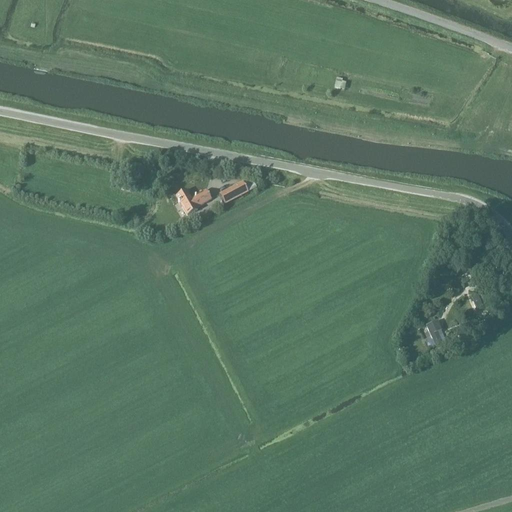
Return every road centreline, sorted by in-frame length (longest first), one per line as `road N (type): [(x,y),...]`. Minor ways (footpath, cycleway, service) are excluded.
road 1 (unclassified): [(511,236),(484,206),(456,195),(0,112)]
road 2 (unclassified): [(511,48),(371,0)]
